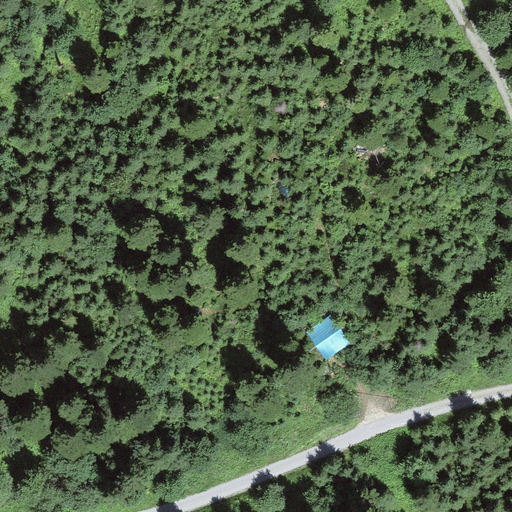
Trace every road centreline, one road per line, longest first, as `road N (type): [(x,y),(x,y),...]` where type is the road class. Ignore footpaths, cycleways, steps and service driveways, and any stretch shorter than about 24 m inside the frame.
road 1 (track): [(159,511),(363,430),(511,388)]
road 2 (track): [(449,0),(511,109)]
